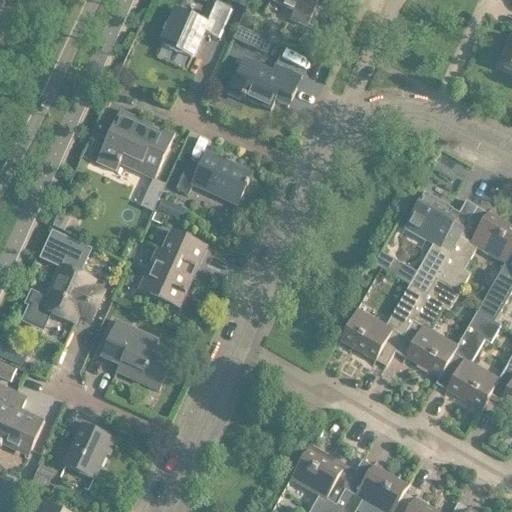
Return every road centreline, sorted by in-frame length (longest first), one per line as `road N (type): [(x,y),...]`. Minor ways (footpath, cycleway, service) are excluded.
road 1 (residential): [(242,330),(511,482)]
road 2 (secondary): [(0,190),(98,0)]
road 3 (residential): [(189,457),(59,389),(91,331)]
road 4 (residential): [(242,330),(308,175)]
road 5 (residential): [(308,175),(166,115)]
road 6 (residential): [(189,457),(242,330)]
road 7 (residential): [(429,118),(489,0)]
road 8 (residential): [(356,123),(355,86),(394,0)]
road 9 (unknown): [(151,511),(34,453)]
